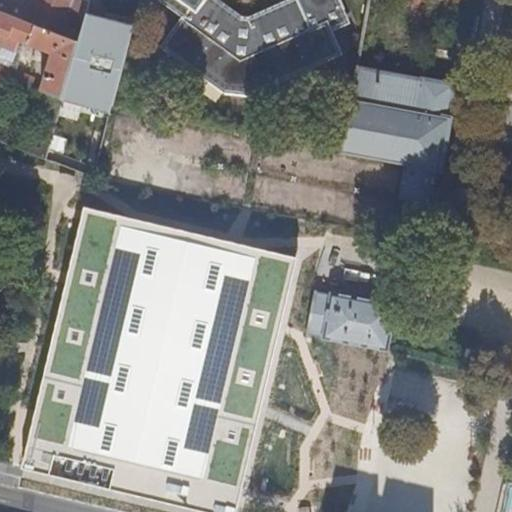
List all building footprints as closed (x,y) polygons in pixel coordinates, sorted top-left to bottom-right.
[(0,0),(0,11),(81,43),(83,34),(66,27),(70,12),(77,9),(89,14),(92,3),(84,0),(38,0),(32,17),(29,12),(3,3),(0,3),(0,0)] [(184,20),(165,48),(227,94),(250,96),(341,55),(331,34),(326,24),(319,27),(320,29),(311,32),(296,0),(249,21),(243,20),(214,0),(193,0),(198,4),(186,22),(184,20)] [(295,0),(296,0),(311,32),(320,29),(319,27),(326,24),(331,34),(353,25),(341,0),(295,0)] [(0,60),(15,67),(22,52),(19,51),(22,42),(54,55),(43,92),(64,100),(81,43),(0,11),(0,60)] [(134,30),(90,19),(69,103),(113,114),(134,30)] [(358,68),(342,152),(409,164),(403,199),(434,205),(440,171),(442,172),(452,119),(450,119),(456,85),(424,79),(424,80),(358,68)] [(241,493),(298,258),(85,207),(22,469),(110,490),(241,493)] [(316,293),(307,334),(389,351),(396,307),(380,304),(332,294),(332,296),(316,293)] [(236,511),(241,493),(110,490),(204,511),(236,511)]
